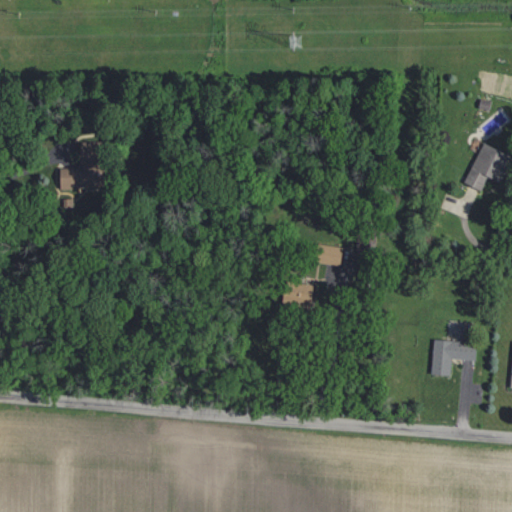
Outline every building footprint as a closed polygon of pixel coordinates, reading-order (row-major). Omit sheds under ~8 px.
[(477,190),(497,152),(480,143),(459,181),(477,190)] [(56,167),(56,187),(79,187),(79,167),(56,167)] [(310,260),(335,265),(339,247),(313,242),(310,260)] [(312,286),(280,279),(276,301),(308,307),(312,286)] [(447,358),(471,359),(472,342),(429,340),(428,373),(446,374),(447,358)]
